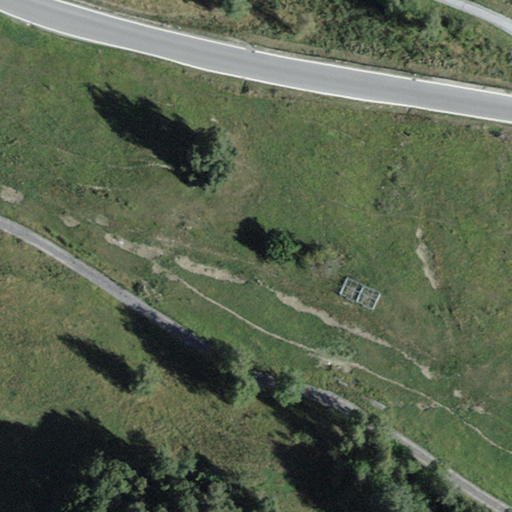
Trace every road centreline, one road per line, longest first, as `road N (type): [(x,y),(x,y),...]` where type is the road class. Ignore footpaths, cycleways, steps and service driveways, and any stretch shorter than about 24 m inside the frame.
road 1 (track): [(0,225),(242,378),(294,400),(352,400),(490,511)]
road 2 (tertiary): [(511,113),(341,82),(30,0)]
